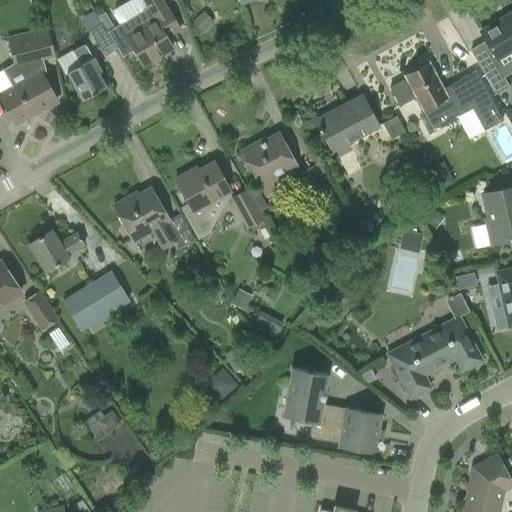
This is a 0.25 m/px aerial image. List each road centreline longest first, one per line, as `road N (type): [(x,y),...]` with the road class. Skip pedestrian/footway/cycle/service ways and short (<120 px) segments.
road 1 (residential): [(0,192),(327,14),(336,0)]
road 2 (residential): [(413,511),(437,441),(460,416),(511,387)]
